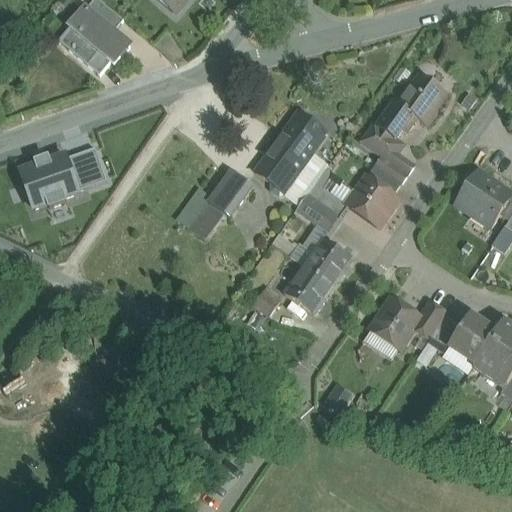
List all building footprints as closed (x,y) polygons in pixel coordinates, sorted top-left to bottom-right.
[(85,13),(114,36),(124,23),(96,0),(85,13)] [(156,0),(174,16),(187,0),(156,0)] [(114,36),(85,13),(70,32),(80,40),(111,66),(115,69),(130,50),(114,36)] [(70,54),(80,40),(70,32),(60,45),(70,54)] [(100,79),(111,66),(80,40),(70,54),(100,79)] [(32,48),(17,63),(28,72),(42,57),(32,48)] [(447,97),(421,78),(402,104),(398,101),(378,129),(374,126),(360,146),(382,161),(389,150),(399,156),(404,149),(396,143),(413,119),(427,129),(436,118),(433,116),(447,97)] [(299,116),(276,148),(304,169),(328,136),(299,116)] [(276,148),(256,175),(286,197),(306,170),(304,169),(276,148)] [(399,156),(389,150),(382,161),(375,170),(401,189),(416,169),(399,156)] [(316,187),(348,209),(357,196),(326,173),(316,187)] [(254,189),(232,174),(224,185),(245,201),(254,189)] [(511,197),(479,175),(456,209),(490,232),(500,218),(511,200),(511,197)] [(399,202),(368,181),(357,196),(348,209),(347,210),(378,231),(399,202)] [(245,201),(224,185),(209,206),(225,218),(230,222),(245,201)] [(348,209),(316,187),(296,214),(313,225),(324,210),(340,221),(347,210),(348,209)] [(511,200),(500,218),(510,224),(511,220),(511,200)] [(209,206),(189,233),(205,244),(225,218),(209,206)] [(340,221),(324,210),(313,225),(318,228),(329,236),(340,221)] [(290,259),(290,260),(305,271),(314,260),(313,259),(324,243),(329,236),(318,228),(303,249),(299,247),(297,250),(290,259)] [(491,280),(511,246),(511,235),(507,232),(481,274),(491,280)] [(277,249),(290,259),(297,250),(283,240),(277,249)] [(353,263),(324,243),(313,259),(314,260),(305,271),(333,291),(353,263)] [(333,291),(305,271),(297,283),(296,282),(285,298),(313,318),(333,291)] [(265,294),(254,309),(270,321),(281,305),(265,294)] [(420,322),(392,303),(371,335),(400,354),(414,334),(421,322),(420,322)] [(447,318),(430,306),(420,322),(421,322),(414,334),(429,344),(447,318)] [(464,328),(448,317),(429,344),(428,347),(445,359),(451,351),(450,350),(464,328)] [(496,338),(470,320),(464,328),(450,350),(451,351),(476,368),(496,338)] [(496,338),(476,368),(507,389),(511,380),(511,331),(504,326),(496,338)] [(511,380),(507,389),(501,397),(511,404),(511,380)] [(253,511),(280,511),(292,500),(278,486),(253,511)]
